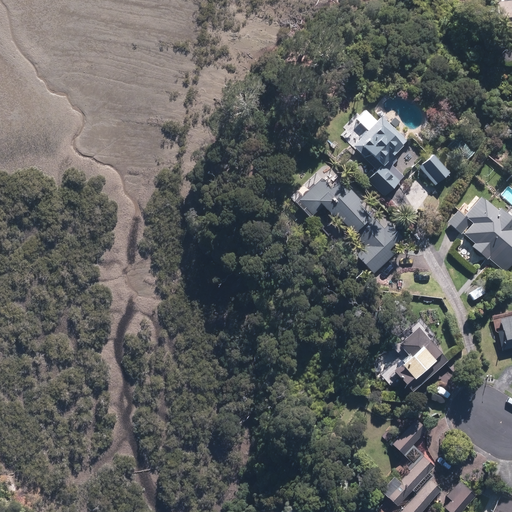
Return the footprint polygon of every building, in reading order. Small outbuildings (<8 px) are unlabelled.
[(511,34),(511,0),(511,1),(498,3),(501,36),(511,34)] [(496,50),(504,49),(502,40),(495,41),(496,50)] [(406,142),(380,119),(352,149),(376,171),(366,181),(384,197),(403,178),(391,166),(395,161),(391,158),(406,142)] [(452,149),(465,162),(476,151),(462,138),(452,149)] [(432,155),(417,168),(433,187),(448,175),(432,155)] [(383,230),(337,183),(330,189),(320,179),(297,201),(313,217),(320,209),(330,219),(332,217),(351,237),(352,235),(364,247),(354,256),(373,275),(393,255),(388,251),(401,238),(388,225),(383,230)] [(496,215),(478,199),(463,217),(455,211),(445,222),(472,245),(470,248),(485,261),(487,260),(503,274),(511,263),(511,223),(498,212),(496,215)] [(511,317),(498,321),(500,332),(495,333),(500,352),(511,349),(511,317)] [(445,363),(415,330),(395,348),(406,359),(389,375),(402,389),(403,387),(410,395),(445,363)] [(396,511),(416,511),(440,488),(429,478),(424,483),(420,479),(433,466),(420,453),(421,452),(412,443),(429,425),(418,414),(390,443),(410,462),(406,466),(408,469),(398,480),(392,475),(378,490),(395,505),(411,489),(415,493),(396,511)] [(448,511),(457,511),(474,494),(459,479),(444,494),(449,499),(442,506),(448,511)] [(511,511),(511,502),(499,496),(491,511),(511,511)]
